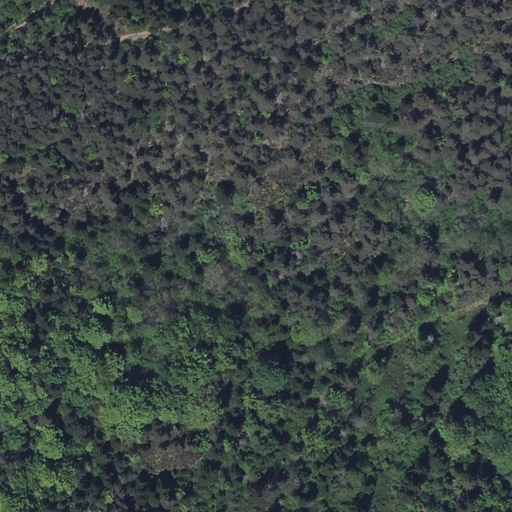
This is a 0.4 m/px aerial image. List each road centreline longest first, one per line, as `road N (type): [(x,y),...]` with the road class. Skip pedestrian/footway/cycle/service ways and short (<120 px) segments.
road 1 (track): [(511,291),(347,370),(312,404),(233,511)]
road 2 (track): [(245,0),(0,54)]
